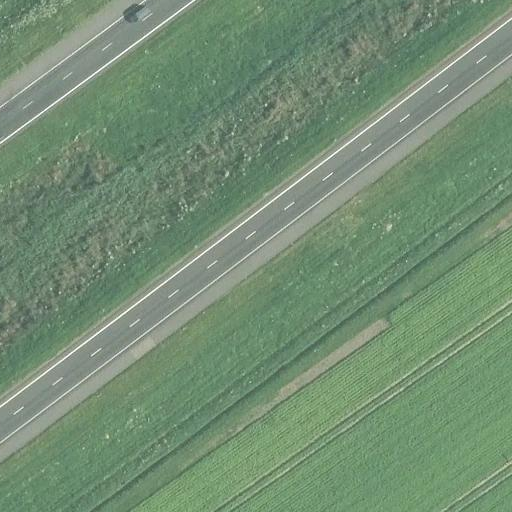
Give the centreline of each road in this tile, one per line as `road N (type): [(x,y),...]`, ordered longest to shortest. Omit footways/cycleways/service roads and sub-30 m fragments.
road 1 (motorway): [(0,427),(511,38)]
road 2 (motorway): [(163,0),(0,119)]
